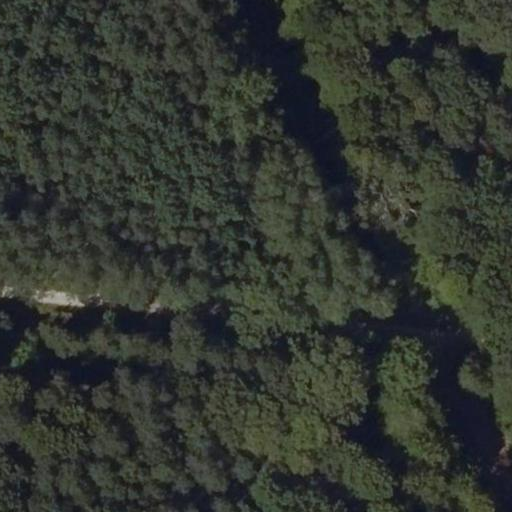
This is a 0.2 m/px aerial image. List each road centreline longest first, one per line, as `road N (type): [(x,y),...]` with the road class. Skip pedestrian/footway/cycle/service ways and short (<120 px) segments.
road 1 (track): [(241,0),(511,486)]
road 2 (track): [(0,299),(511,349)]
